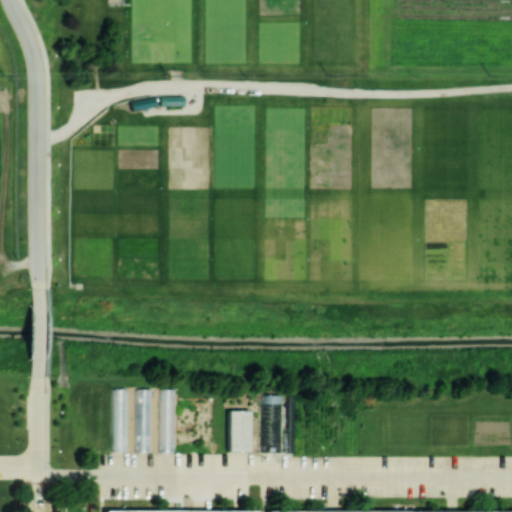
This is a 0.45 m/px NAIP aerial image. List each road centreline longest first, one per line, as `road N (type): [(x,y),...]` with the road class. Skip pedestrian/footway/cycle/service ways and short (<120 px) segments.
road 1 (track): [(36,137),(146,86),(365,93),(511,85)]
road 2 (residential): [(36,287),(36,76),(7,0)]
road 3 (residential): [(36,511),(36,375)]
